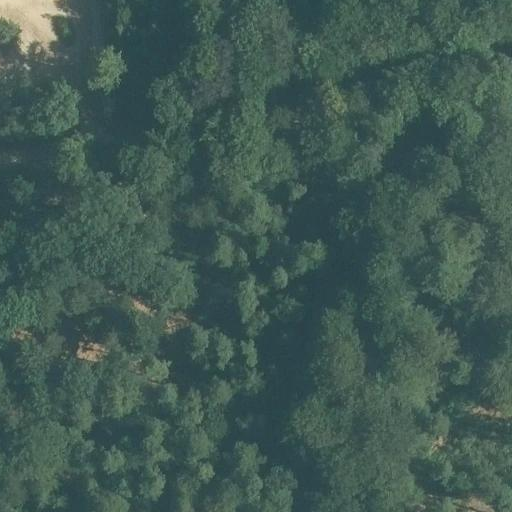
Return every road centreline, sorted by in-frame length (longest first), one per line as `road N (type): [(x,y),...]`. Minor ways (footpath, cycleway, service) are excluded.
road 1 (unclassified): [(511,59),(253,135),(73,166),(0,167)]
road 2 (track): [(353,511),(327,491),(241,463),(191,434),(72,418),(0,423)]
road 3 (track): [(73,166),(0,291)]
road 4 (track): [(253,135),(245,0)]
